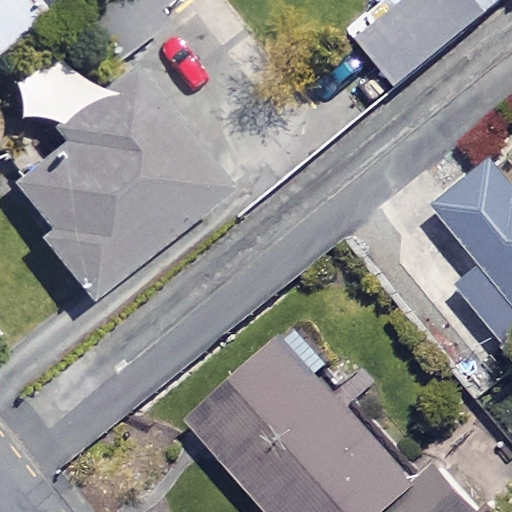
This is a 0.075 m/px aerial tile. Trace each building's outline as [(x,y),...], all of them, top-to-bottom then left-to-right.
[(0,0),(0,60),(60,16),(48,0),(0,0)] [(242,26),(218,0),(190,0),(181,8),(217,48),(242,26)] [(495,15),(482,0),(425,0),(374,42),(409,84),(495,15)] [(165,73),(157,72),(100,116),(106,124),(24,185),(58,230),(50,236),(98,300),(250,186),(165,73)] [(511,169),(508,163),(451,206),(497,268),(473,286),(511,337),(511,169)] [(433,487),(303,340),(207,425),(283,511),(492,511),(454,468),(433,487)]
